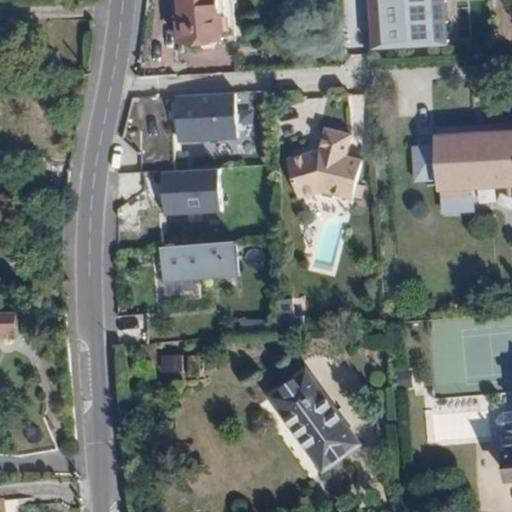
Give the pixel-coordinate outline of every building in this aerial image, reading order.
[(179,41),(201,40),(204,51),(216,51),(218,40),(235,39),(234,0),(180,0),(181,15),(178,15),(179,41)] [(368,0),(372,48),(450,42),(446,0),(368,0)] [(488,0),(469,0),(470,38),(490,38),(488,0)] [(239,137),(238,91),(178,91),(178,137),(239,137)] [(366,114),(366,94),(350,94),(351,115),(366,114)] [(354,197),(363,158),(347,154),(353,133),(327,126),(321,148),(288,157),(298,195),(320,189),(354,197)] [(511,130),(436,134),(436,144),(412,145),(413,178),(438,177),(439,195),(473,193),(473,185),(511,182),(511,130)] [(224,209),(220,164),(163,169),(167,214),(224,209)] [(240,275),(238,244),(160,248),(165,280),(240,275)] [(15,307),(0,307),(0,327),(16,327),(15,307)] [(182,353),(160,354),(161,374),(183,373),(182,353)] [(358,438),(301,370),(266,399),(324,467),(358,438)] [(40,414),(4,418),(19,454),(56,451),(40,414)] [(511,438),(500,439),(502,484),(511,482),(511,438)]
